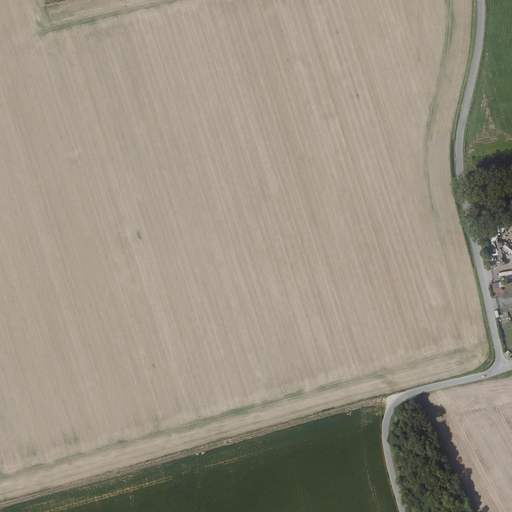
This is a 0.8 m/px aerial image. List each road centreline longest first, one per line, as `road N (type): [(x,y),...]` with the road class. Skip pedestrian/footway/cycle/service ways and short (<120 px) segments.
road 1 (track): [(0,503),(405,394)]
road 2 (unclassified): [(498,367),(458,165),(480,0)]
road 3 (unclassified): [(399,511),(382,441),(390,405),(498,367)]
